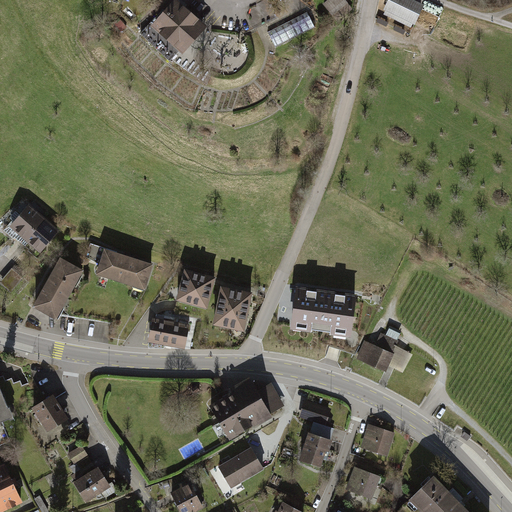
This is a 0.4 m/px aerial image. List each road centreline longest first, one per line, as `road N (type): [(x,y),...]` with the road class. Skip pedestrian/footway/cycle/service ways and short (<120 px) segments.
road 1 (residential): [(369,0),(339,131),(250,364)]
road 2 (tertiary): [(511,511),(454,450),(366,394)]
road 3 (residential): [(74,354),(71,385),(154,511)]
road 4 (tertiary): [(250,364),(74,354)]
road 5 (track): [(511,315),(428,265),(411,267),(395,298)]
road 6 (residential): [(320,511),(366,394)]
road 7 (tertiary): [(366,394),(250,364)]
